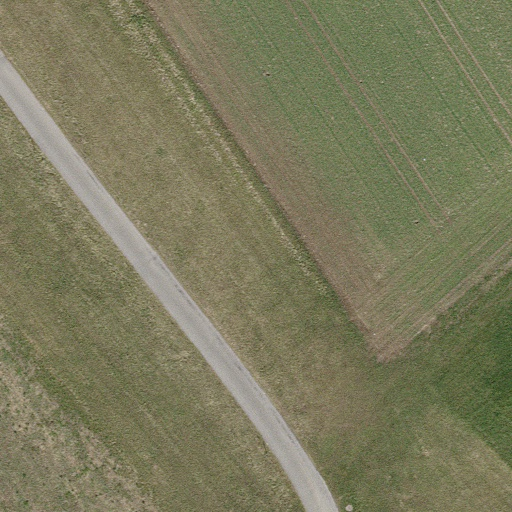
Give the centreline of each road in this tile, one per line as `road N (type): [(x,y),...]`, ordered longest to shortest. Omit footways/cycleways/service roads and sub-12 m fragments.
road 1 (track): [(0,66),(275,431),(320,511)]
road 2 (track): [(304,480),(511,312)]
